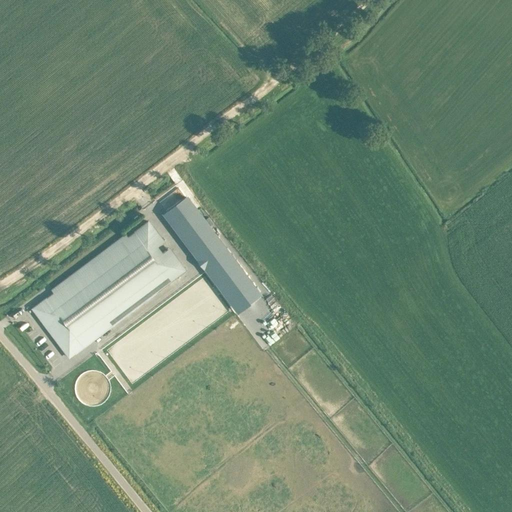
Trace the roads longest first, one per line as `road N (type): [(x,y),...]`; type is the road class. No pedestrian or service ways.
road 1 (track): [(0,277),(343,23),(363,0)]
road 2 (unclassified): [(150,511),(0,341)]
